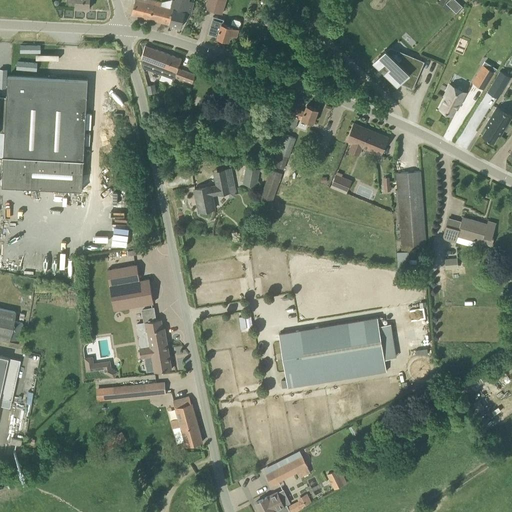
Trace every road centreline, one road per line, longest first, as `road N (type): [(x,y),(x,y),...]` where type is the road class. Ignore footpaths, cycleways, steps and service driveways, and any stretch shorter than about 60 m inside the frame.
road 1 (residential): [(229,511),(124,31)]
road 2 (residential): [(511,179),(260,63),(124,31)]
road 3 (unclassified): [(124,31),(0,25)]
